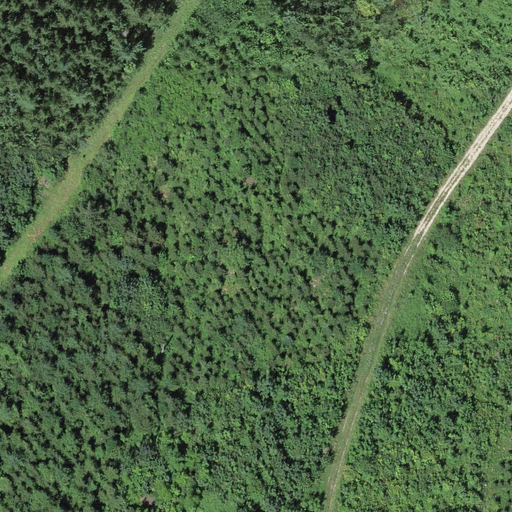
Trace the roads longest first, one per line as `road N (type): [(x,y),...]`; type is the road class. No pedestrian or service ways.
road 1 (track): [(511,80),(393,286),(340,447),(329,511)]
road 2 (track): [(0,272),(113,85),(180,0)]
